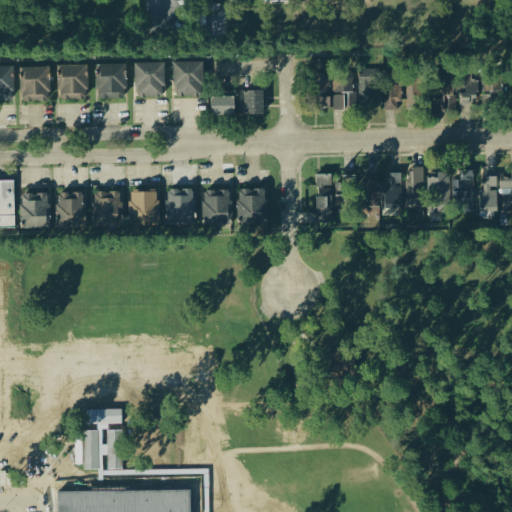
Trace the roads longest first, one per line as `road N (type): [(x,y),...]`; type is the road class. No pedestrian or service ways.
road 1 (residential): [(511,136),(217,141)]
road 2 (residential): [(0,158),(163,157),(217,141)]
road 3 (residential): [(217,141),(160,133),(0,135)]
road 4 (residential): [(292,293),(288,139)]
